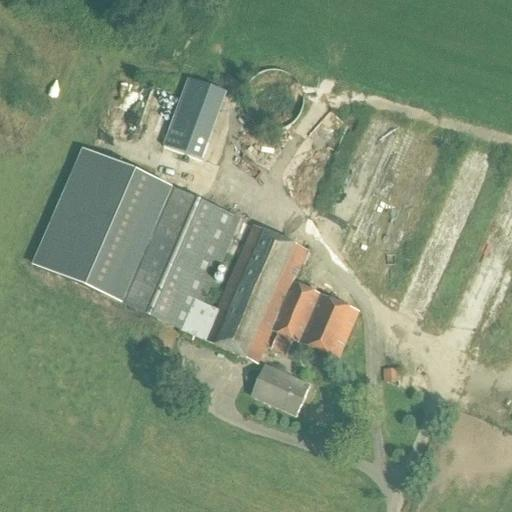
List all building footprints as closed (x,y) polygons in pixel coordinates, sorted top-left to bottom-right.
[(301,115),(302,109),(301,102),(299,96),(296,89),(292,84),(286,80),(279,77),(273,75),(266,75),(258,76),(252,79),(247,82),(242,87),(239,92),(236,97),(235,104),(234,110),(236,118),(237,123),(240,128),(245,134),(251,138),(257,140),(263,142),(271,143),(277,141),(282,139),(288,136),(292,132),(297,127),(299,122),(301,115)] [(236,95),(199,78),(166,146),(203,163),(236,95)] [(134,116),(148,125),(161,104),(148,96),(134,116)] [(163,144),(174,114),(155,108),(145,138),(163,144)] [(408,153),(424,159),(430,143),(414,137),(408,153)] [(361,314),(295,285),(309,252),(253,228),(217,310),(206,305),(242,220),(159,183),(82,151),(33,269),(108,301),(182,334),(182,333),(207,343),(260,367),(268,347),(266,347),(273,332),(339,363),(361,314)] [(511,245),(494,238),(470,295),(506,311),(511,297),(511,245)] [(310,388),(265,369),(252,398),(296,418),(310,388)] [(398,371),(384,371),(384,384),(398,384),(398,371)]
